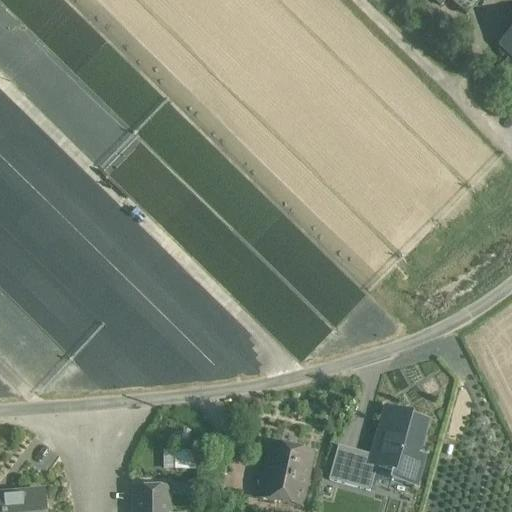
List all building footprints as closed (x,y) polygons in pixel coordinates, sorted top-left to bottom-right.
[(455,0),(452,4),(467,17),(481,0),(455,0)] [(511,33),(499,47),(511,59),(511,33)] [(412,418),(386,410),(370,467),(394,473),(391,481),(416,488),(424,459),(418,457),(427,424),(411,420),(412,418)] [(314,455),(270,445),(264,472),(309,482),(314,455)] [(309,482),(264,472),(258,500),(303,509),(309,482)] [(171,511),(171,489),(132,490),(132,511),(171,511)] [(46,511),(45,494),(0,497),(0,511),(46,511)]
